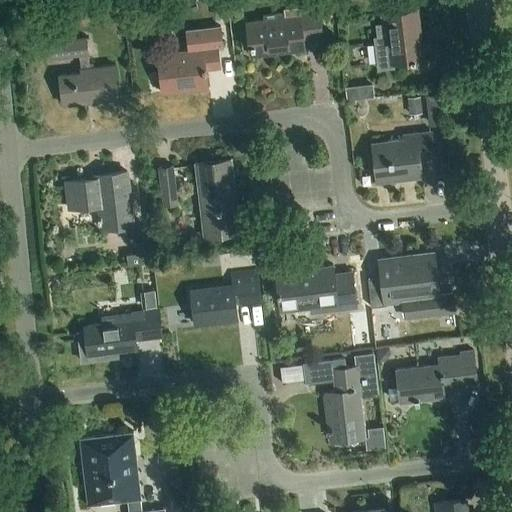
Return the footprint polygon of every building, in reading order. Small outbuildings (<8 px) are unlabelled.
[(395,67),(394,63),(424,60),(418,9),(405,10),(404,0),(380,0),(382,14),(387,13),(388,23),(377,25),(379,37),(375,37),(379,69),(395,67)] [(300,8),(300,11),(265,15),(265,20),(248,22),(252,55),(305,48),(303,38),(322,36),(318,6),(300,8)] [(162,8),(147,10),(149,26),(164,24),(162,8)] [(158,55),(163,93),(209,88),(206,69),(220,67),(218,48),(224,47),(222,27),(188,31),(190,51),(158,55)] [(51,58),(57,58),(80,55),(82,72),(60,75),(64,106),(119,99),(114,65),(91,67),(88,37),(49,42),(51,58)] [(409,97),(410,115),(422,114),(421,96),(409,97)] [(404,136),(405,140),(373,144),(378,181),(423,176),(421,156),(435,155),(432,132),(404,136)] [(242,232),(233,159),(195,164),(204,237),(242,232)] [(179,204),(175,164),(158,166),(163,205),(179,204)] [(93,176),(93,179),(67,182),(70,209),(99,205),(102,228),(134,225),(128,172),(93,176)] [(129,265),(156,262),(153,240),(137,242),(139,253),(128,254),(129,265)] [(386,302),(405,300),(407,317),(454,311),(452,294),(439,296),(434,253),(381,260),(386,302)] [(281,311),(312,307),(313,313),(357,307),(352,272),(334,274),(333,265),(276,273),(281,311)] [(258,272),(233,275),(234,286),(192,291),(195,324),(238,319),(236,301),(261,298),(258,272)] [(149,298),(150,309),(158,309),(156,298),(149,298)] [(85,326),(86,332),(79,333),(82,363),(109,360),(108,352),(137,349),(136,339),(162,336),(159,309),(133,312),(133,314),(104,317),(104,324),(85,326)] [(405,342),(404,324),(394,325),(393,312),(378,313),(380,344),(405,342)] [(391,348),(378,349),(380,362),(387,361),(392,355),(391,348)] [(378,393),(373,352),(355,354),(357,367),(347,368),(345,358),(305,362),(307,382),(335,379),(337,391),(327,392),(333,441),(366,437),(361,395),(378,393)] [(445,390),(464,387),(460,354),(440,357),(441,364),(398,369),(400,386),(405,385),(407,400),(445,395),(445,390)] [(384,429),(373,431),(373,436),(369,436),(371,445),(384,442),(384,429)] [(80,438),(88,506),(129,501),(130,511),(129,511),(166,511),(166,508),(143,510),(134,432),(80,438)] [(478,511),(475,511),(467,511),(466,499),(437,502),(437,511),(478,511)]
